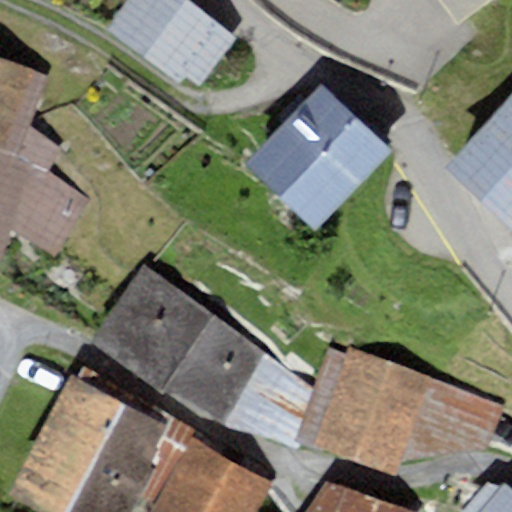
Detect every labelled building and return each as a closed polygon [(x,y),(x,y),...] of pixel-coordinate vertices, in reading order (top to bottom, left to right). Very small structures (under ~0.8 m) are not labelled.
[(237,42),(178,0),(132,0),(109,31),(197,96),(237,42)] [(490,0),(449,0),(460,23),(494,7),(490,0)] [(38,74),(0,58),(0,143),(9,147),(38,74)] [(318,100),(252,168),(318,232),(384,163),(318,100)] [(511,108),(449,170),(511,233),(511,108)] [(19,158),(0,152),(0,265),(11,234),(66,259),(86,205),(50,182),(65,155),(27,127),(19,158)] [(148,270),(98,338),(224,430),(274,362),(148,270)] [(431,380),(352,348),(318,433),(397,464),(398,462),(431,380)] [(502,405),(431,380),(398,462),(488,444),(502,405)] [(137,511),(176,438),(74,385),(12,504),(27,511),(137,511)] [(255,511),(271,486),(194,442),(153,511),(255,511)] [(511,511),(511,493),(505,487),(482,511),(511,511)] [(335,511),(343,492),(325,488),(307,511),(335,511)] [(396,511),(343,492),(335,511),(396,511)]
